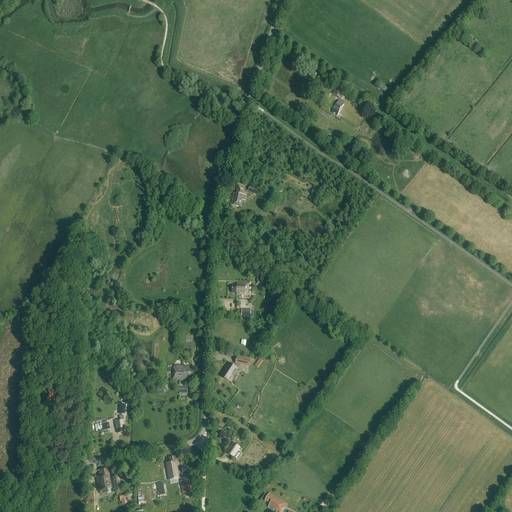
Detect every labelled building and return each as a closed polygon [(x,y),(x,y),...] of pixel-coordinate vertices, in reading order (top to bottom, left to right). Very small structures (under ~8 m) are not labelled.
[(345,92),(336,87),(332,94),(341,99),(345,92)] [(337,116),(344,104),(339,101),(331,113),(337,116)] [(259,189),(250,186),(248,192),(257,195),(259,189)] [(234,193),(234,196),(232,205),(242,207),(244,195),(243,195),(244,191),(237,189),(236,194),(234,193)] [(248,292),(248,284),(239,284),(239,286),(232,286),(232,293),(239,294),(246,294),(246,292),(248,292)] [(236,364),(249,366),(250,359),(237,356),(236,364)] [(260,368),(265,361),(261,358),(255,365),(260,368)] [(220,376),(230,382),(238,369),(228,363),(220,376)] [(192,376),(192,367),(188,367),(188,368),(186,368),(186,367),(173,367),(173,380),(187,381),(187,376),(192,376)] [(53,400),(55,398),(53,397),(56,392),(50,388),(48,392),(50,393),(46,400),(49,403),(52,399),(53,400)] [(123,428),(123,423),(123,420),(114,421),(115,426),(116,429),(117,429),(118,433),(123,432),(123,428)] [(233,435),(229,434),(229,433),(221,431),(219,439),(227,441),(227,440),(232,441),(233,435)] [(243,450),(233,443),(227,453),(233,457),(234,457),(237,459),(243,450)] [(176,461),(178,461),(177,456),(168,458),(169,463),(165,464),(168,480),(179,478),(176,461)] [(181,466),(182,475),(189,474),(188,464),(181,466)] [(112,488),(110,478),(110,476),(109,476),(108,469),(99,470),(100,476),(95,476),(98,491),(111,488),(112,488)] [(112,488),(111,488),(112,492),(122,490),(120,476),(110,478),(112,488)] [(164,494),(163,487),(165,487),(165,483),(162,483),(162,482),(156,483),(158,495),(164,494)] [(194,492),(193,484),(181,486),(183,494),(194,492)] [(92,492),(92,490),(86,491),(87,511),(92,511),(92,510),(95,510),(94,492),(92,492)] [(128,504),(126,494),(119,495),(120,501),(121,501),(122,505),(128,504)] [(275,511),(280,511),(285,503),(269,494),(265,501),(270,504),(268,507),(273,511),(274,509),(276,511),(275,511)]
